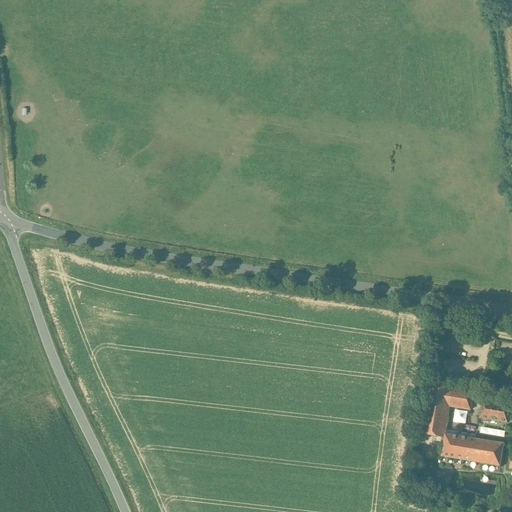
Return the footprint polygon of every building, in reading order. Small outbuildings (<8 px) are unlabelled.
[(452,389),(427,385),(419,434),(442,438),(441,440),(444,441),(445,435),(449,407),(452,389)] [(473,393),(452,389),(449,407),(470,411),(473,393)] [(510,406),(483,402),(480,418),(507,423),(510,406)] [(503,444),(445,435),(444,441),(441,457),(500,467),(503,444)] [(469,493),(495,494),(495,483),(470,482),(469,493)]
